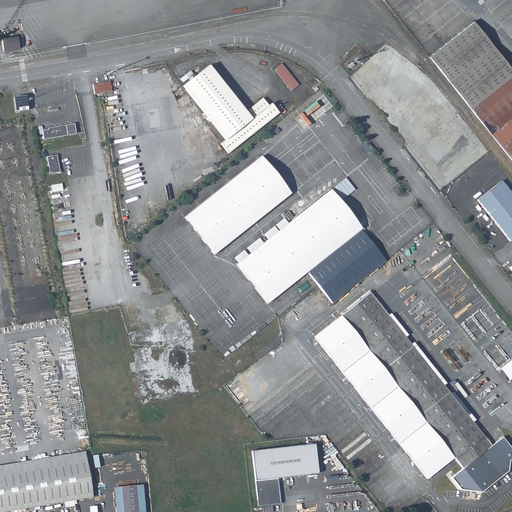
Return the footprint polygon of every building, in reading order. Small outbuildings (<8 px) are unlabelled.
[(511,69),(476,23),(432,58),(471,108),(511,75),(511,69)] [(19,49),(18,37),(1,39),(3,52),(19,49)] [(291,90),(298,85),(281,64),(274,69),(291,90)] [(263,98),(247,112),(209,66),(183,87),(227,139),(222,143),(230,152),(280,113),(272,104),(269,106),(263,98)] [(511,75),(471,108),(490,132),(511,115),(511,75)] [(93,85),(95,95),(112,92),(110,82),(93,85)] [(334,106),(324,94),(295,117),(305,129),(313,122),(312,120),(323,111),(325,113),(334,106)] [(24,107),(23,98),(13,100),(15,113),(27,111),(27,107),(24,107)] [(323,111),(312,120),(313,122),(314,123),(326,114),(325,113),(323,111)] [(511,160),(511,115),(490,132),(511,160)] [(50,128),(44,129),(45,137),(69,133),(77,132),(76,122),(68,123),(67,123),(49,126),(50,128)] [(463,129),(459,124),(441,138),(445,143),(463,129)] [(423,153),(440,175),(477,147),(463,129),(445,143),(441,138),(423,153)] [(477,147),(440,175),(443,180),(480,151),(477,147)] [(58,154),(48,156),(51,173),(61,172),(58,154)] [(293,192),(263,155),(187,215),(216,252),(219,250),(293,192)] [(345,178),(330,190),(339,202),(354,190),(345,178)] [(511,202),(511,195),(501,181),(497,184),(511,202)] [(53,192),(63,190),(62,183),(51,185),(53,192)] [(511,202),(497,184),(477,200),(509,243),(511,240),(511,202)] [(330,190),(239,263),(269,302),(307,272),(322,260),(361,229),(339,202),(330,190)] [(347,291),(385,261),(361,229),(322,260),(307,272),(318,285),(331,302),(333,301),(335,300),(347,291)] [(450,254),(400,292),(404,297),(454,258),(450,254)] [(237,276),(227,273),(223,280),(235,284),(237,276)] [(467,284),(421,319),(425,324),(471,290),(467,284)] [(460,490),(481,493),(508,471),(509,461),(511,458),(511,450),(502,437),(491,446),(443,385),(450,379),(424,347),(417,353),(369,293),(341,315),(462,469),(450,478),(460,490)] [(243,318),(247,323),(253,319),(249,313),(243,318)] [(454,458),(341,315),(314,337),(427,480),(454,458)] [(511,358),(500,367),(509,380),(511,377),(511,358)] [(311,443),(251,450),(257,505),(280,502),(277,477),(314,473),(311,443)] [(0,465),(0,471),(85,458),(84,451),(0,465)] [(0,471),(0,511),(91,496),(85,458),(0,471)] [(138,511),(136,484),(117,486),(119,511),(138,511)]
